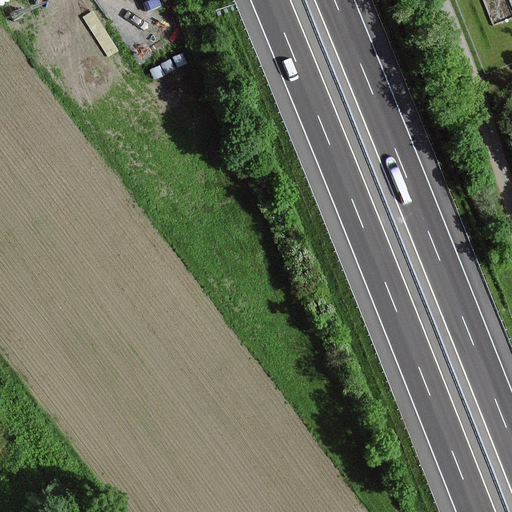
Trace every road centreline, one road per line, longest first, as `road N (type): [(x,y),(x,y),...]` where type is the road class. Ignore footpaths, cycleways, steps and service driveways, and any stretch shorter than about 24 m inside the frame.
road 1 (motorway): [(270,0),(476,511)]
road 2 (motorway): [(511,441),(334,0)]
road 3 (unclassified): [(442,0),(511,209)]
